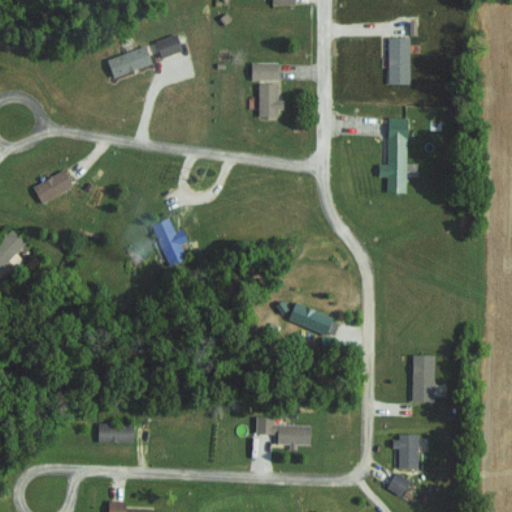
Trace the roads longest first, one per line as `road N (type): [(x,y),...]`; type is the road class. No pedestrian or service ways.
road 1 (residential): [(330,0),(326,171),(332,205),(365,250),(370,271),(366,469),(352,478),(79,471)]
road 2 (residential): [(326,164),(57,127),(7,143)]
